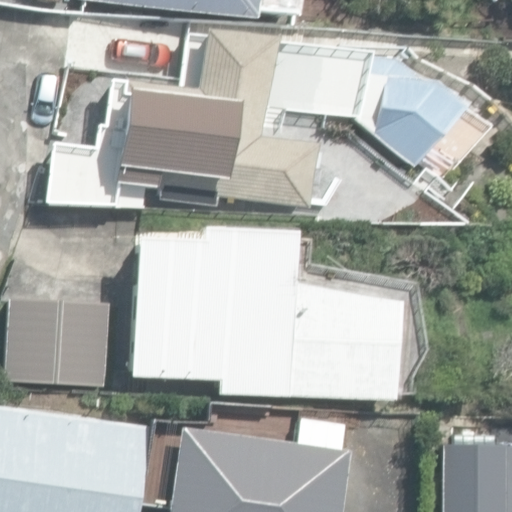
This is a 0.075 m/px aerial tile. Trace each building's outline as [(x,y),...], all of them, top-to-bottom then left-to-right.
[(75,0),(243,21),(244,12),(285,17),(286,0),(75,0)] [(142,188),(304,209),(314,142),(255,135),(259,108),(348,118),(407,169),(459,104),(385,59),(354,59),(266,43),(265,38),(199,31),(198,36),(182,34),(175,87),(107,81),(102,126),(95,127),(93,148),(48,143),(42,204),(140,209),(142,188)] [(126,234),(119,378),(207,381),(207,392),(380,400),(385,282),(283,277),(285,225),(189,221),(188,237),(126,234)] [(3,382),(102,387),(106,304),(7,299),(3,382)] [(156,504),(165,434),(138,431),(139,425),(0,404),(0,511),(126,511),(128,501),(156,504)] [(156,504),(154,511),(333,511),(342,450),(330,448),(334,420),(288,414),(285,439),(166,424),(165,434),(156,504)] [(430,511),(511,511),(511,441),(432,440),(430,511)]
